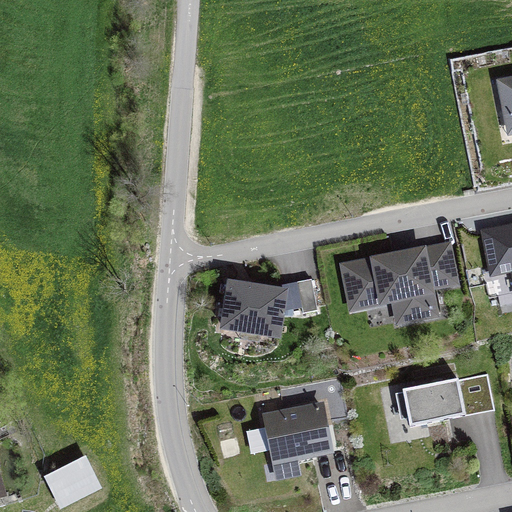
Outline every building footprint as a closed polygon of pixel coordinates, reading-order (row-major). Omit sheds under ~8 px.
[(511,81),(500,83),(507,115),(511,113),(511,81)] [(493,272),(511,268),(511,228),(486,234),(493,272)] [(435,314),(429,288),(455,283),(448,247),(357,264),(365,306),(394,300),(399,321),(435,314)] [(311,280),(297,282),(303,313),(317,310),(311,280)] [(241,330),(242,324),(261,327),(260,333),(278,336),(285,293),(230,284),(223,328),(241,330)] [(403,391),(410,427),(465,417),(458,380),(403,391)] [(278,477),(298,473),(295,458),(330,452),(321,407),(266,417),(278,477)] [(47,480),(60,507),(99,488),(86,461),(47,480)]
